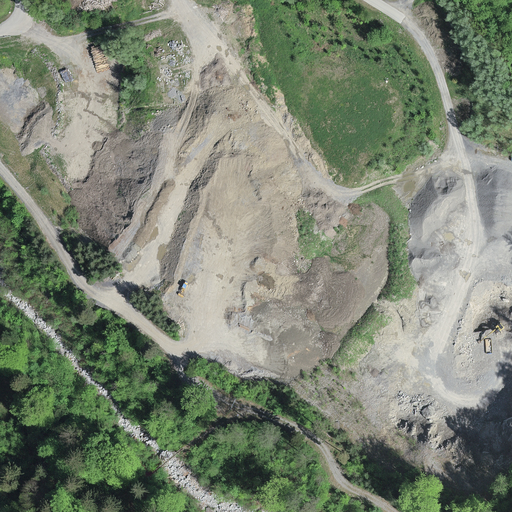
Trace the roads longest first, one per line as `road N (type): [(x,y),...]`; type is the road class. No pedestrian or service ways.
road 1 (track): [(244,410),(190,382),(168,346),(75,274),(0,163)]
road 2 (track): [(398,14),(438,69),(457,123),(455,176),(436,206)]
road 3 (track): [(21,21),(73,61),(91,144)]
road 4 (track): [(58,45),(183,13)]
